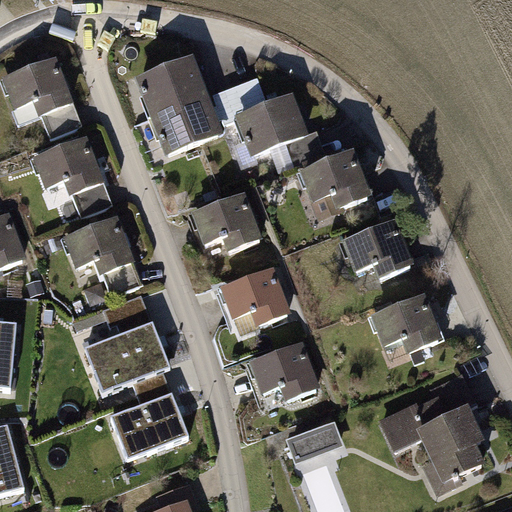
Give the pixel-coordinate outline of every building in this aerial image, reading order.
[(186,61),(130,83),(160,162),(217,140),(186,61)] [(47,64),(0,83),(0,108),(4,117),(23,109),(29,125),(66,110),(47,64)] [(283,99),(226,121),(243,163),(299,141),(283,99)] [(80,142),(22,168),(34,196),(54,188),(60,202),(99,185),(80,142)] [(343,157),(289,180),(311,231),(365,207),(343,157)] [(239,200),(181,222),(192,251),(210,245),(216,260),(256,245),(239,200)] [(10,219),(0,222),(0,278),(29,267),(10,219)] [(115,220),(54,245),(67,276),(86,268),(94,285),(135,268),(115,220)] [(390,230),(330,248),(340,280),(365,272),(368,283),(403,273),(390,230)] [(267,275),(211,297),(222,326),(241,319),(247,334),(285,320),(267,275)] [(415,299),(361,324),(381,369),(436,345),(415,299)] [(20,328),(0,326),(0,395),(16,396),(20,328)] [(158,330),(96,351),(110,391),(172,370),(158,330)] [(295,349),(239,371),(251,403),(272,394),(277,407),(313,393),(295,349)] [(433,397),(374,423),(387,454),(412,444),(434,495),(480,475),(456,419),(474,411),(460,379),(431,392),(433,397)] [(176,402),(114,423),(129,464),(190,442),(176,402)] [(328,428),(276,447),(286,470),(339,452),(328,428)] [(7,433),(0,435),(0,497),(24,491),(7,433)]
